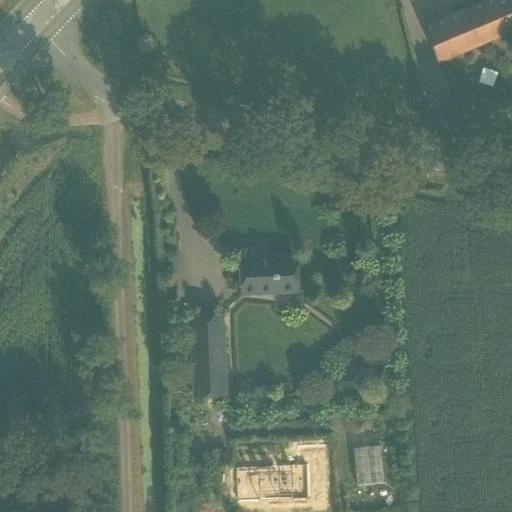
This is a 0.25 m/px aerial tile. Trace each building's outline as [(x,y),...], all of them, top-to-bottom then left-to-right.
[(485,0),(422,26),(437,61),(487,40),(482,27),(501,19),(492,0),(485,0)] [(482,27),(487,40),(511,30),(511,0),(492,0),(501,19),(482,27)] [(240,255),(241,293),(297,291),(296,255),(269,256),(269,254),(240,255)] [(222,314),(190,315),(193,396),(225,394),(222,314)] [(335,380),(357,395),(377,366),(355,351),(335,380)] [(305,463),(233,466),(235,502),(307,499),(305,463)]
